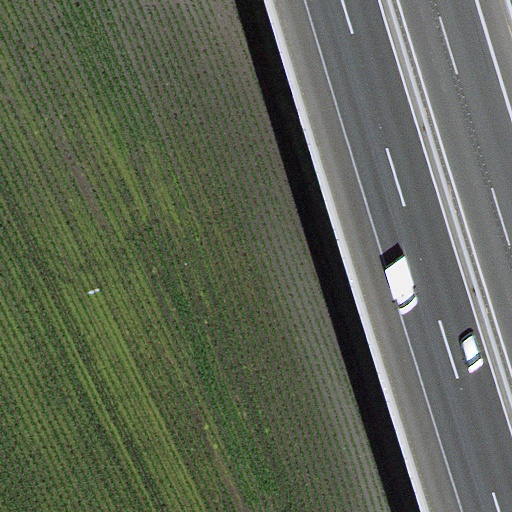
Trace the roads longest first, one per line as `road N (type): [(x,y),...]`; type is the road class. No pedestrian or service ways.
road 1 (motorway): [(339,0),(494,511)]
road 2 (motorway): [(511,234),(441,0)]
